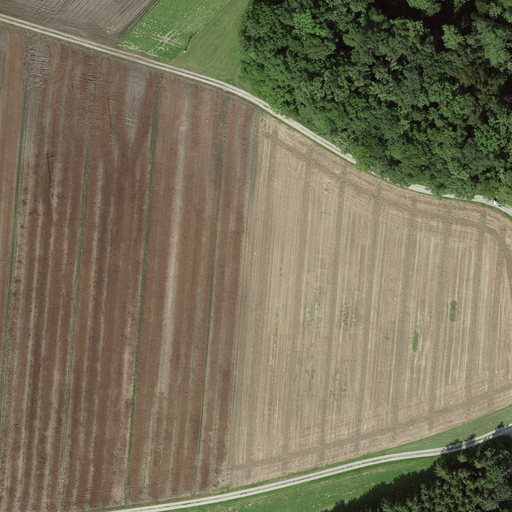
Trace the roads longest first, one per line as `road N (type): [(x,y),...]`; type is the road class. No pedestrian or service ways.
road 1 (track): [(511,211),(385,177),(240,92),(0,17)]
road 2 (track): [(139,511),(511,430)]
